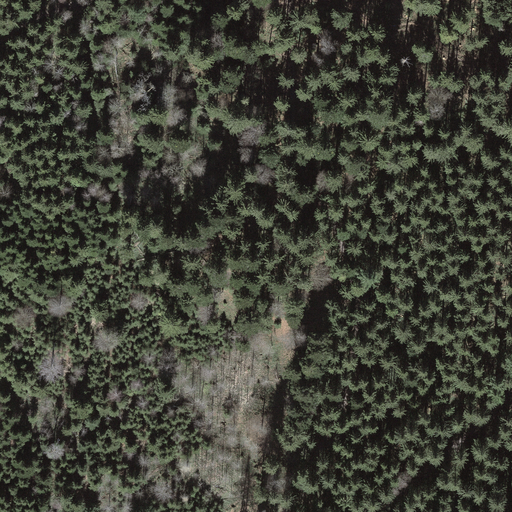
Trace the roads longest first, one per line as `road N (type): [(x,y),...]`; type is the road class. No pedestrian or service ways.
road 1 (track): [(293,0),(294,109),(304,162),(348,256),(358,357),(288,511)]
road 2 (track): [(511,390),(461,445),(366,511)]
